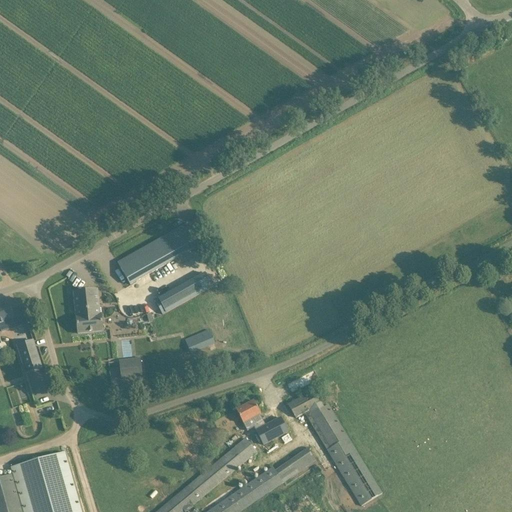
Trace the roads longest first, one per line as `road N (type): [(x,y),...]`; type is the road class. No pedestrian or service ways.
road 1 (unclassified): [(34,282),(74,407),(90,418),(137,417),(258,379),(511,246)]
road 2 (unclassified): [(34,282),(481,28)]
